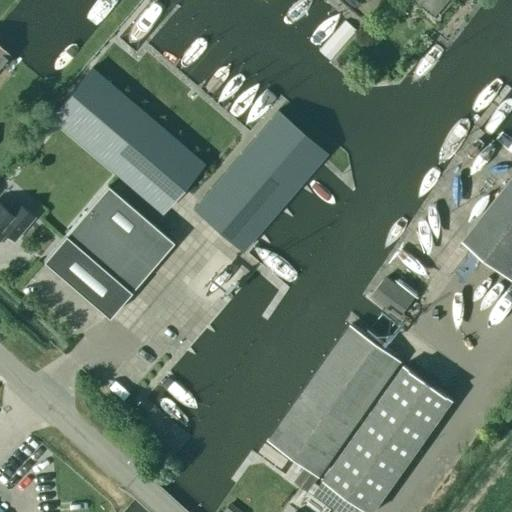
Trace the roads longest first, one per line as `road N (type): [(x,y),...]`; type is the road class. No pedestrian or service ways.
road 1 (unclassified): [(167,511),(0,361)]
road 2 (unclassified): [(388,511),(511,353)]
